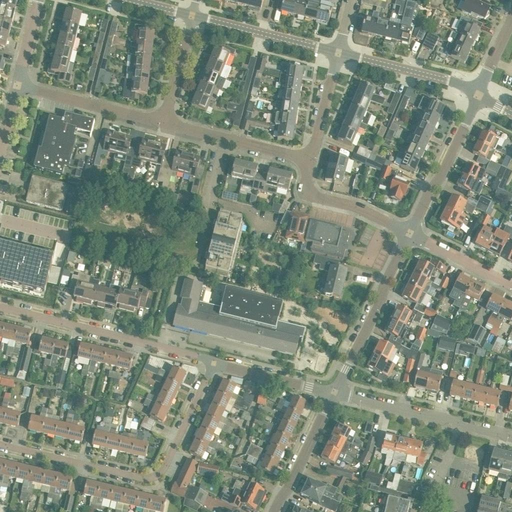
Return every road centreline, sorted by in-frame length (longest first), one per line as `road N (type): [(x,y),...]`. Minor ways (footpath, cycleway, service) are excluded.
road 1 (residential): [(0,443),(157,474),(215,363)]
road 2 (residential): [(215,363),(0,308)]
road 3 (tertiary): [(334,392),(411,235)]
road 4 (residential): [(166,123),(15,86)]
road 5 (tertiary): [(338,54),(191,18)]
road 6 (tertiary): [(411,235),(477,101)]
road 7 (residential): [(310,160),(166,123)]
road 8 (tertiary): [(477,101),(338,54)]
road 9 (residential): [(411,235),(309,194),(310,160)]
road 10 (tertiary): [(272,511),(334,392)]
road 11 (residential): [(457,423),(334,392)]
road 12 (residential): [(334,392),(215,363)]
